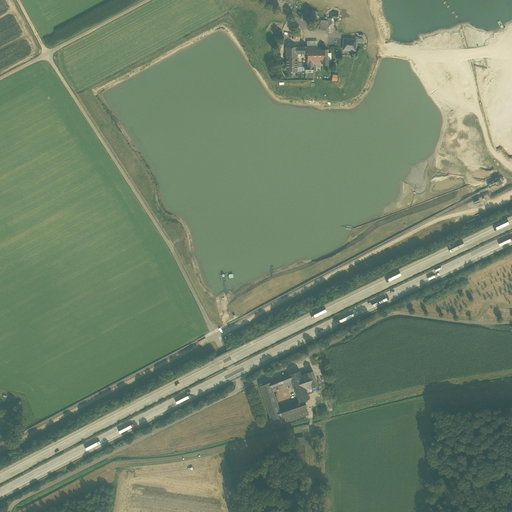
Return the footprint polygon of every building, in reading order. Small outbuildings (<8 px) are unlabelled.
[(355,40),(344,39),(343,43),(344,44),(343,50),(355,51),(355,40)] [(297,54),(297,47),(293,47),(290,47),(286,47),(286,58),(297,58),(297,54)] [(313,64),(315,64),(321,64),(321,50),(317,50),(317,47),(306,47),(306,54),(307,54),(307,66),(305,66),(305,73),(314,73),(314,72),(313,64)] [(297,58),(286,58),(286,73),(297,73),(297,67),(297,58)] [(295,392),(297,397),(299,403),(305,401),(309,399),(306,389),(301,376),(299,371),(289,375),(291,380),(295,392)] [(312,388),(318,386),(313,371),(307,373),(301,376),(306,389),(312,387),(312,388)] [(280,378),(282,383),(291,380),(289,375),(280,378)] [(279,385),(277,379),(260,386),(271,420),(282,416),(279,409),(272,388),(279,385)] [(299,403),(279,409),(282,416),(306,408),(307,408),(305,401),(299,403)] [(282,416),(271,420),(273,427),(309,415),(306,408),(282,416)]
